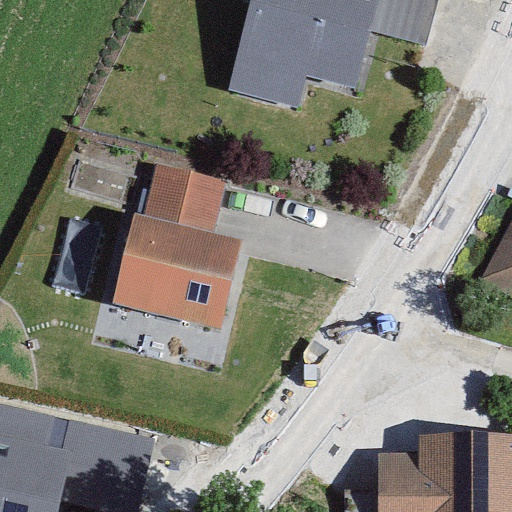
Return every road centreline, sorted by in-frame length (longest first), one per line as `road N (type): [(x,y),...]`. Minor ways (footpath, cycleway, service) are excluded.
road 1 (residential): [(380,357),(511,90)]
road 2 (residential): [(240,511),(380,357)]
road 3 (residential): [(380,357),(483,358),(511,366)]
